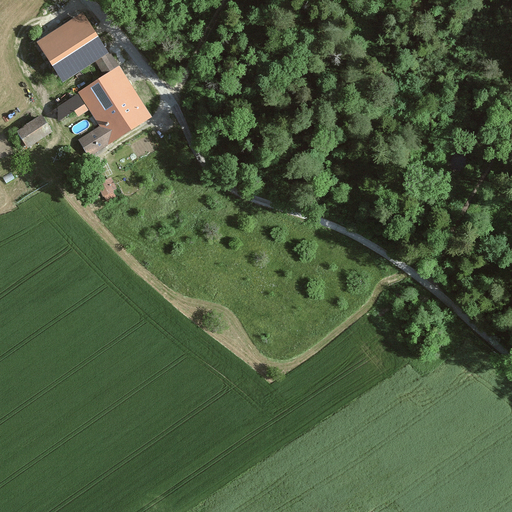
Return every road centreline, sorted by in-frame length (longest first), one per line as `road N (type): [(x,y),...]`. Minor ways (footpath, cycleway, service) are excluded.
road 1 (unclassified): [(511,364),(430,280),(329,224),(239,194),(211,175),(171,100),(95,0)]
road 2 (track): [(511,129),(430,280)]
